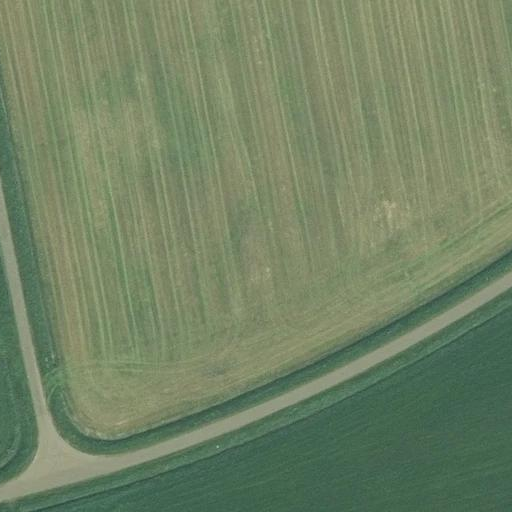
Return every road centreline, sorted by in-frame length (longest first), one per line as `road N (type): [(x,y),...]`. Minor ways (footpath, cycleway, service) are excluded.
road 1 (unclassified): [(53,475),(224,426),(387,351),(511,279)]
road 2 (unclassified): [(53,475),(0,214)]
